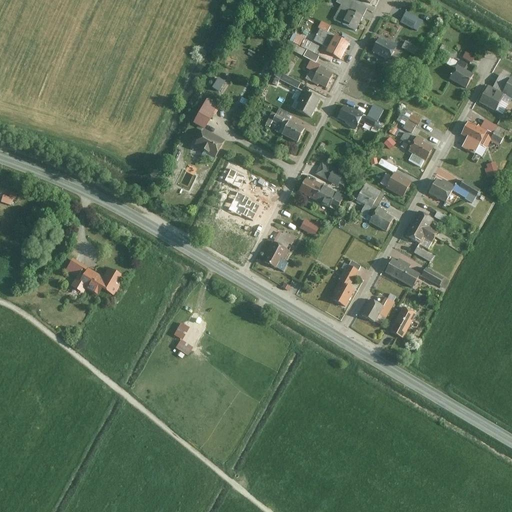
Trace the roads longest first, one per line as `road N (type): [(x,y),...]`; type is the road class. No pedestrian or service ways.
road 1 (track): [(0,302),(265,511)]
road 2 (unclassified): [(384,10),(243,282)]
road 3 (residential): [(340,339),(488,76)]
road 4 (secondary): [(0,157),(97,196),(243,282)]
road 5 (secondary): [(340,339),(511,441)]
